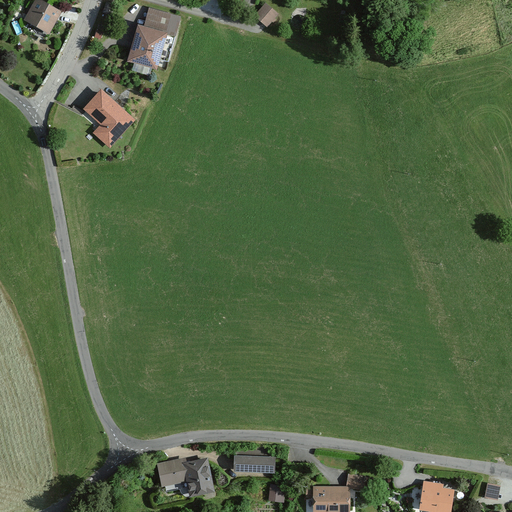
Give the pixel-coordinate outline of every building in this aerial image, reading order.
[(37,2),(26,22),(49,34),(60,14),(37,2)] [(114,7),(106,4),(103,12),(111,15),(114,7)] [(266,5),(256,17),(268,27),(278,15),(266,5)] [(138,25),(128,60),(158,69),(168,33),(175,35),(180,18),(150,9),(145,27),(138,25)] [(102,94),(86,112),(102,126),(95,134),(111,148),(134,121),(102,94)] [(275,457),(236,456),(235,470),(274,471),(275,457)] [(159,463),(163,484),(165,483),(167,492),(180,489),(183,493),(190,495),(213,491),(206,458),(185,463),(184,457),(159,463)] [(128,485),(138,479),(135,472),(124,477),(128,485)] [(366,476),(348,473),(346,486),(364,489),(364,487),(373,489),(375,479),(366,477),(366,476)] [(431,511),(448,511),(452,489),(442,488),(442,484),(425,482),(421,507),(432,509),(431,511)] [(500,485),(488,483),(486,496),(498,498),(500,485)] [(285,486),(271,484),(269,500),(284,502),(285,486)] [(313,511),(348,511),(349,487),(313,486),(313,488),(306,488),(306,496),(314,497),(313,511)]
